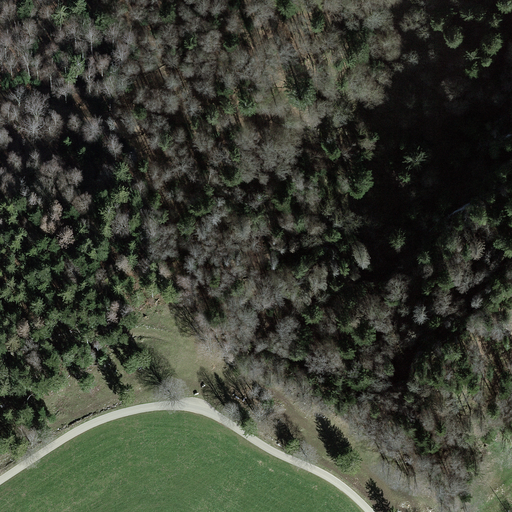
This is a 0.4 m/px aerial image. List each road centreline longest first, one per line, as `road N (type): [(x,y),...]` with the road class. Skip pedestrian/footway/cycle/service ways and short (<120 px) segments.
road 1 (unclassified): [(0,480),(101,419),(180,406),(221,418),(318,471),(369,511)]
road 2 (track): [(0,100),(127,128)]
